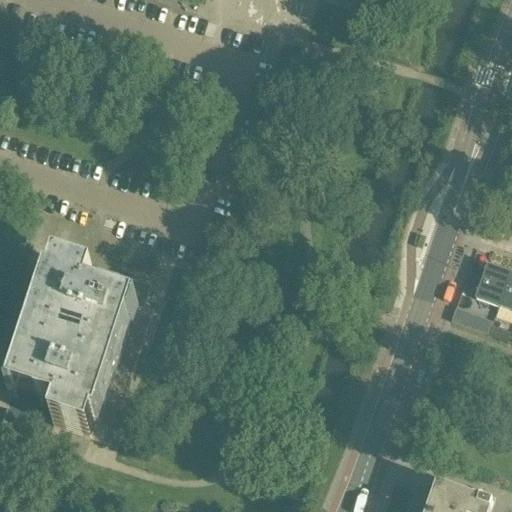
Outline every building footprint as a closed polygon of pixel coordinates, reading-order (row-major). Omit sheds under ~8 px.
[(92,281),(30,260),(0,350),(0,410),(6,412),(1,426),(50,442),(54,431),(50,430),(98,283),(92,281)] [(498,310),(511,276),(487,267),(475,301),(498,310)] [(146,287),(95,270),(92,281),(98,283),(50,430),(54,431),(108,449),(153,314),(139,309),(146,287)] [(511,314),(511,276),(498,310),(511,314)] [(491,336),(495,322),(458,309),(453,324),(491,336)] [(490,511),(494,501),(474,493),(472,499),(436,487),(427,511),(490,511)]
